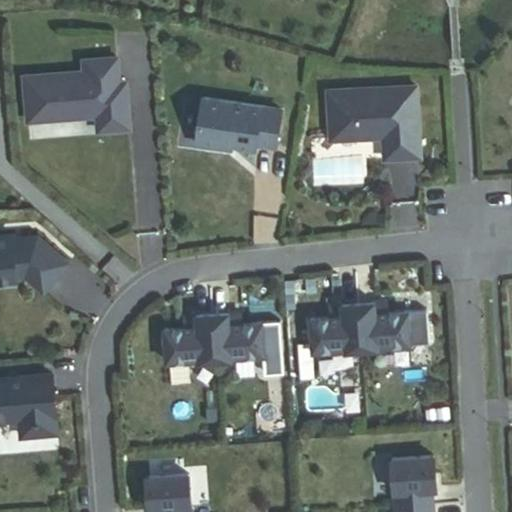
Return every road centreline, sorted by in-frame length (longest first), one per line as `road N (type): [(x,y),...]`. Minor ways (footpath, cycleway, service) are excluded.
road 1 (residential): [(106,511),(99,353),(127,302),(162,278),(197,269),(466,239)]
road 2 (residential): [(466,239),(479,511)]
